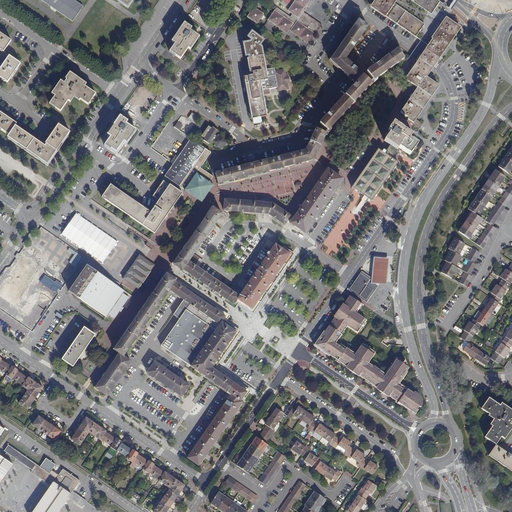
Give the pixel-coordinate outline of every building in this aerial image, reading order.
[(42,0),(73,21),(83,6),(74,0),(42,0)] [(295,0),(288,10),(292,14),(290,17),(277,8),(268,20),(287,33),(291,27),(292,28),(290,31),(309,44),(322,25),(304,12),(307,7),(309,7),(313,0),(295,0)] [(428,46),(446,19),(451,12),(452,11),(436,0),(376,0),(372,7),(420,40),(428,46)] [(263,14),(254,8),(248,17),(257,23),(263,14)] [(459,28),(446,19),(428,46),(441,54),(459,28)] [(345,59),(367,27),(359,21),(331,61),(356,83),(363,75),(345,59)] [(190,50),(199,37),(190,30),(191,28),(184,23),(172,41),(175,43),(169,51),(180,59),(188,48),(190,50)] [(11,40),(0,32),(0,49),(3,51),(11,40)] [(218,52),(225,57),(230,48),(223,44),(218,52)] [(422,53),(417,61),(430,70),(432,67),(435,63),(441,54),(428,46),(422,53)] [(374,80),(404,58),(397,50),(367,72),(374,80)] [(0,76),(8,82),(21,63),(9,55),(0,68),(0,76)] [(253,119),(267,116),(261,87),(266,86),(266,89),(278,87),(278,90),(287,89),(286,83),(285,77),(284,71),(275,72),(275,75),(267,77),(263,56),(247,59),(250,76),(245,77),(253,119)] [(415,119),(437,87),(425,78),(430,70),(417,61),(405,79),(417,88),(400,112),(409,118),(410,115),(415,119)] [(328,130),(371,82),(363,75),(356,83),(345,95),(320,123),(328,130)] [(73,101),(78,105),(79,103),(87,109),(95,98),(84,90),(86,87),(69,76),(64,83),(65,84),(63,87),(59,84),(51,97),(54,100),(48,108),(60,116),(67,104),(70,106),(73,101)] [(0,128),(9,135),(15,125),(17,123),(0,111),(0,128)] [(192,113),(189,117),(195,122),(198,117),(192,113)] [(116,152),(124,141),(126,142),(135,129),(126,123),(127,120),(120,115),(107,134),(110,136),(105,144),(116,152)] [(410,115),(409,118),(407,120),(412,124),(415,119),(410,115)] [(423,124),(415,119),(412,124),(419,129),(423,124)] [(178,121),(174,127),(179,130),(183,125),(178,121)] [(417,144),(409,139),(411,135),(393,122),(388,129),(390,131),(384,141),(390,145),(397,149),(399,147),(410,155),(417,144)] [(8,136),(47,164),(70,132),(58,124),(45,143),(47,143),(45,146),(15,125),(9,135),(8,136)] [(212,128),(208,126),(202,135),(205,138),(204,140),(209,143),(212,139),(214,140),(215,143),(213,145),(215,147),(219,147),(220,150),(222,150),(225,146),(226,146),(227,144),(225,140),(226,138),(226,137),(220,136),(220,134),(218,134),(217,136),(215,135),(218,130),(213,127),(212,128)] [(316,128),(306,151),(308,161),(314,159),(327,133),(316,128)] [(211,152),(191,139),(165,176),(185,190),(187,187),(200,168),(211,152)] [(397,150),(397,149),(390,145),(386,151),(384,154),(381,152),(378,149),(352,187),(371,201),(398,163),(391,158),(397,150)] [(164,153),(153,146),(151,148),(162,156),(164,153)] [(298,164),(308,161),(306,151),(295,153),(298,164)] [(401,152),(397,156),(408,166),(412,162),(401,152)] [(269,171),(298,164),(295,153),(266,161),(269,171)] [(511,161),(504,157),(501,161),(511,168),(511,161)] [(219,185),(269,171),(266,161),(215,173),(219,185)] [(511,168),(501,161),(497,166),(509,174),(511,168)] [(328,169),(290,223),(305,233),(342,179),(328,169)] [(495,170),(491,174),(502,182),(505,177),(495,170)] [(491,174),(488,179),(499,187),(502,182),(491,174)] [(488,179),(485,184),(495,192),(499,187),(488,179)] [(111,184),(102,197),(154,233),(182,193),(170,184),(170,185),(163,181),(153,196),(159,200),(151,212),(111,184)] [(187,187),(185,190),(202,202),(214,185),(209,182),(200,195),(187,187)] [(485,184),(481,189),(492,197),(495,192),(485,184)] [(481,189),(478,194),(488,201),(492,197),(481,189)] [(511,196),(505,192),(502,196),(509,201),(511,196)] [(478,194),(474,199),(485,207),(488,201),(478,194)] [(502,196),(499,201),(506,206),(509,201),(502,196)] [(474,199),(471,204),(482,211),(485,207),(474,199)] [(224,211),(255,213),(256,202),(225,200),(224,211)] [(499,201),(495,206),(502,211),(506,206),(499,201)] [(268,203),(256,202),(255,213),(263,214),(269,214),(268,203)] [(291,216),(274,204),(273,203),(268,203),(269,214),(285,225),(291,216)] [(478,216),(482,211),(471,204),(467,209),(472,212),(478,216)] [(213,206),(172,264),(183,271),(184,270),(190,261),(194,256),(195,254),(223,214),(213,206)] [(495,206),(492,211),(499,216),(502,211),(495,206)] [(492,211),(489,216),(496,221),(499,216),(492,211)] [(472,212),(468,217),(479,224),(482,219),(478,216),(472,212)] [(489,216),(485,221),(489,224),(492,226),(496,221),(489,216)] [(468,217),(465,222),(475,229),(479,224),(468,217)] [(465,222),(461,226),(472,234),(475,229),(465,222)] [(489,224),(486,229),(493,233),(496,229),(492,226),(489,224)] [(468,239),(472,234),(461,226),(458,231),(468,239)] [(486,229),(482,234),(489,238),(493,233),(486,229)] [(37,232),(24,254),(66,281),(80,259),(37,232)] [(482,234),(479,239),(486,243),(489,238),(482,234)] [(462,250),(465,244),(454,238),(451,244),(462,250)] [(479,239),(476,244),(482,248),(486,243),(479,239)] [(275,244),(239,296),(237,299),(252,309),(290,254),(275,244)] [(451,244),(448,249),(450,250),(461,256),(462,256),(463,254),(464,251),(462,250),(451,244)] [(472,248),(469,254),(476,257),(479,252),(472,248)] [(447,255),(458,261),(461,256),(450,250),(447,255)] [(469,254),(467,259),(469,260),(474,263),(476,257),(469,254)] [(139,255),(134,261),(152,273),(156,267),(139,255)] [(446,262),(455,267),(458,261),(447,255),(444,261),(446,262)] [(190,261),(199,268),(204,261),(197,256),(196,257),(194,256),(190,261)] [(21,258),(18,263),(24,266),(27,261),(21,258)] [(374,258),(372,280),(372,284),(378,284),(386,285),(389,259),(374,258)] [(469,260),(466,266),(473,270),(476,264),(474,263),(469,260)] [(134,261),(129,268),(147,279),(152,273),(134,261)] [(184,270),(233,304),(237,299),(239,296),(199,268),(190,261),(184,270)] [(446,262),(443,267),(454,273),(457,268),(455,267),(446,262)] [(79,298),(98,272),(89,265),(70,292),(76,296),(79,298)] [(0,326),(23,341),(37,320),(61,283),(57,280),(54,281),(44,274),(39,282),(40,277),(37,276),(37,275),(34,266),(29,266),(28,266),(29,269),(28,295),(25,295),(20,296),(25,297),(27,303),(23,302),(21,298),(19,302),(17,302),(11,304),(5,300),(0,300),(0,326)] [(466,266),(463,271),(465,272),(470,275),(473,270),(466,266)] [(443,267),(440,272),(451,279),(454,273),(443,267)] [(129,268),(125,273),(142,285),(147,279),(129,268)] [(501,279),(499,282),(507,288),(510,285),(508,284),(511,278),(511,273),(506,270),(505,269),(499,278),(501,279)] [(117,306),(115,304),(123,293),(124,290),(119,286),(112,281),(98,272),(79,298),(83,301),(106,317),(108,314),(112,308),(114,310),(117,306)] [(465,272),(462,278),(469,282),(472,276),(470,275),(465,272)] [(167,273),(114,349),(119,353),(124,356),(168,293),(170,290),(176,281),(176,280),(167,273)] [(125,273),(121,279),(138,290),(142,285),(125,273)] [(369,279),(369,280),(362,275),(351,290),(366,301),(378,284),(372,284),(372,280),(369,279)] [(462,278),(459,283),(466,287),(469,282),(462,278)] [(226,316),(176,281),(170,290),(183,299),(219,324),(221,321),(222,321),(226,316)] [(496,285),(490,293),(491,294),(500,299),(507,288),(499,282),(497,285),(496,285)] [(129,298),(123,293),(115,304),(117,306),(114,310),(112,308),(108,314),(114,319),(129,298)] [(491,294),(489,297),(490,299),(497,303),(500,299),(491,294)] [(345,351),(347,348),(341,344),(340,346),(336,344),(339,339),(339,338),(344,330),(345,331),(348,326),(358,333),(359,331),(362,328),(365,322),(367,320),(357,313),(363,305),(350,296),(344,305),(345,305),(336,317),(326,332),(323,336),(345,351)] [(219,324),(183,299),(173,314),(179,319),(161,345),(191,365),(191,366),(208,378),(214,369),(212,367),(236,331),(222,321),(221,321),(219,324)] [(490,299),(483,310),(490,315),(498,304),(497,303),(490,299)] [(336,317),(345,305),(344,305),(343,304),(334,316),(336,317)] [(482,326),(490,315),(483,310),(475,321),(480,325),(482,326)] [(469,322),(463,330),(464,331),(472,337),(480,325),(475,321),(472,319),(470,322),(469,322)] [(72,366),(94,334),(84,327),(62,359),(72,366)] [(511,329),(510,329),(503,340),(511,345),(511,343),(511,329)] [(323,336),(326,332),(324,331),(314,346),(329,356),(330,355),(326,352),(327,351),(323,348),(322,349),(318,346),(319,345),(317,344),(323,336)] [(464,331),(462,335),(470,340),(472,337),(464,331)] [(462,335),(459,338),(464,341),(468,343),(470,340),(462,335)] [(345,351),(323,336),(317,344),(319,345),(318,346),(322,349),(323,348),(327,351),(326,352),(330,355),(337,359),(337,360),(338,358),(339,359),(345,351)] [(503,340),(495,352),(503,357),(504,358),(510,350),(508,349),(511,345),(503,340)] [(463,351),(474,358),(479,351),(468,343),(464,341),(460,346),(461,347),(463,349),(463,351)] [(345,351),(422,404),(422,403),(423,402),(422,401),(422,399),(421,398),(420,396),(418,394),(417,393),(415,392),(414,393),(404,387),(398,383),(403,377),(404,378),(408,372),(407,371),(409,368),(406,360),(404,362),(401,360),(400,361),(398,360),(397,359),(395,363),(393,362),(390,368),(391,368),(386,375),(385,374),(380,371),(381,371),(374,366),(374,367),(369,363),(376,353),(374,351),(366,345),(363,344),(356,354),(347,348),(345,351)] [(422,406),(422,404),(345,351),(339,359),(342,360),(340,362),(341,362),(347,367),(348,366),(351,368),(352,366),(358,369),(356,372),(360,374),(360,375),(366,380),(367,380),(368,378),(372,381),(371,383),(378,388),(381,390),(381,389),(390,395),(390,396),(396,401),(397,401),(398,399),(402,402),(401,404),(414,413),(417,408),(418,409),(420,406),(421,408),(422,406)] [(485,366),(490,359),(479,351),(474,358),(485,366)] [(500,361),(503,357),(495,352),(492,355),(500,361)] [(107,396),(131,361),(124,356),(119,353),(95,388),(107,396)] [(498,364),(500,361),(492,355),(490,359),(498,364)] [(0,361),(0,369),(6,374),(11,367),(1,360),(0,361)] [(161,366),(155,361),(147,372),(181,397),(189,385),(183,380),(184,378),(180,375),(179,378),(165,368),(167,366),(163,363),(161,366)] [(11,367),(6,374),(3,379),(9,383),(12,378),(17,371),(18,370),(12,366),(11,367)] [(348,366),(347,367),(347,368),(359,377),(360,375),(360,374),(356,372),(358,369),(352,366),(351,368),(348,366)] [(211,380),(218,371),(214,369),(208,378),(211,380)] [(12,378),(23,385),(27,378),(17,371),(12,378)] [(211,380),(227,391),(233,382),(218,371),(211,380)] [(22,386),(26,389),(27,390),(30,387),(34,381),(28,377),(27,378),(23,385),(22,386)] [(43,387),(34,381),(30,387),(39,393),(43,387)] [(199,465),(207,453),(213,445),(243,401),(242,400),(244,397),(243,396),(247,392),(242,389),(242,388),(233,382),(227,391),(231,394),(187,457),(199,465)] [(35,398),(39,393),(30,387),(27,390),(26,392),(35,398)] [(378,388),(377,389),(389,397),(390,396),(390,395),(381,389),(381,390),(378,388)] [(31,404),(35,398),(26,392),(22,397),(31,404)] [(27,410),(31,404),(22,397),(18,403),(27,410)] [(488,416),(493,419),(489,424),(492,426),(485,437),(495,445),(501,437),(504,439),(511,427),(511,425),(509,424),(511,420),(511,410),(501,403),(499,405),(488,398),(481,409),(489,414),(488,416)] [(289,405),(284,413),(284,414),(287,416),(293,408),(289,405)] [(298,406),(296,410),(293,414),(293,415),(301,420),(307,412),(298,406)] [(276,408),(270,416),(278,422),(284,414),(284,413),(276,408)] [(290,418),(293,415),(293,414),(296,410),(293,408),(287,416),(290,418)] [(301,420),(308,425),(309,426),(312,420),(315,417),(307,412),(301,420)] [(32,425),(38,429),(44,420),(39,416),(32,425)] [(265,425),(266,426),(273,430),(278,422),(270,416),(265,425)] [(86,417),(82,422),(92,429),(95,423),(86,417)] [(38,429),(43,433),(50,424),(44,420),(38,429)] [(306,429),(310,431),(315,423),(312,420),(309,426),(308,425),(306,429)] [(82,422),(79,428),(88,434),(89,432),(92,429),(82,422)] [(91,433),(94,436),(101,427),(95,423),(92,429),(89,432),(91,433)] [(313,433),(313,432),(318,425),(315,423),(310,431),(313,433)] [(43,433),(49,436),(55,428),(50,424),(43,433)] [(319,424),(318,425),(313,432),(322,438),(327,429),(319,424)] [(266,426),(264,429),(272,434),(274,431),(273,430),(266,426)] [(106,431),(101,427),(94,436),(100,440),(101,439),(106,432),(106,431)] [(61,431),(55,428),(49,436),(54,440),(61,431)] [(79,428),(75,433),(84,440),(88,434),(79,428)] [(264,429),(262,432),(270,438),(272,434),(264,429)] [(322,438),(330,443),(335,436),(336,435),(327,429),(322,438)] [(116,439),(106,432),(101,439),(111,446),(116,439)] [(262,432),(259,436),(267,441),(270,438),(262,432)] [(80,445),(84,440),(75,433),(71,439),(80,445)] [(329,444),(332,446),(338,438),(335,436),(330,443),(329,444)] [(256,437),(251,444),(263,452),(268,445),(256,437)] [(343,437),(341,440),(337,445),(338,446),(346,451),(349,446),(351,443),(343,437)] [(122,442),(117,438),(116,439),(111,446),(110,447),(116,451),(117,450),(121,443),(122,442)] [(336,449),(338,446),(337,445),(341,440),(338,438),(332,446),(336,449)] [(299,454),(304,447),(296,441),(290,449),(299,455),(299,454)] [(132,450),(121,443),(117,450),(127,457),(132,450)] [(251,444),(246,451),(258,459),(263,452),(251,444)] [(82,503),(84,499),(82,497),(72,491),(80,480),(63,469),(56,478),(49,473),(55,465),(46,458),(40,467),(9,445),(4,451),(6,452),(12,456),(32,470),(31,472),(51,486),(33,511),(57,511),(68,497),(78,503),(79,501),(82,503)] [(488,456),(511,471),(511,455),(495,445),(488,456)] [(299,454),(302,456),(308,448),(305,446),(304,447),(299,454)] [(352,448),(349,446),(346,451),(344,454),(347,456),(352,448)] [(302,456),(306,458),(310,452),(312,450),(308,448),(302,456)] [(355,450),(352,448),(347,456),(350,458),(350,457),(355,450)] [(138,453),(133,449),(132,450),(127,457),(126,458),(132,462),(133,461),(138,454),(138,453)] [(350,457),(359,463),(363,458),(365,455),(356,449),(355,450),(350,457)] [(246,451),(241,458),(253,466),(258,459),(246,451)] [(278,452),(273,459),(280,464),(285,457),(278,452)] [(304,461),(312,466),(313,465),(318,458),(310,452),(306,458),(304,461)] [(148,461),(138,454),(133,461),(143,468),(148,461)] [(2,458),(0,455),(0,482),(12,464),(5,459),(2,458)] [(322,460),(319,457),(318,458),(313,465),(316,467),(320,461),(321,461),(322,460)] [(241,458),(237,466),(248,473),(253,466),(241,458)] [(357,466),(360,468),(366,460),(363,458),(359,463),(357,466)] [(273,459),(268,466),(275,471),(280,464),(273,459)] [(154,464),(149,460),(148,461),(143,468),(142,469),(148,473),(149,472),(154,465),(154,464)] [(363,470),(364,469),(369,462),(366,460),(360,468),(363,470)] [(369,460),(369,462),(364,469),(372,474),(378,466),(369,460)] [(314,469),(323,475),(328,467),(321,461),(320,461),(316,467),(314,469)] [(164,472),(154,465),(149,472),(159,480),(164,472)] [(268,466),(263,474),(270,478),(275,471),(268,466)] [(336,472),(328,467),(323,475),(331,481),(332,479),(336,472)] [(336,472),(332,479),(335,481),(341,473),(337,470),(336,472)] [(159,480),(164,484),(171,475),(165,471),(164,472),(159,480)] [(263,474),(259,481),(265,485),(270,478),(263,474)] [(164,484),(168,487),(170,488),(172,486),(176,479),(171,475),(164,484)] [(224,483),(231,488),(236,481),(229,476),(224,483)] [(185,485),(176,479),(172,486),(181,492),(185,485)] [(368,480),(362,489),(369,493),(370,494),(376,486),(368,480)] [(231,488),(239,493),(243,486),(236,481),(231,488)] [(301,493),(306,485),(299,481),(294,488),(301,493)] [(177,497),(181,492),(172,486),(170,488),(168,490),(177,497)] [(239,493),(246,498),(251,491),(243,486),(239,493)] [(296,500),(301,493),(294,488),(289,495),(296,500)] [(362,489),(361,488),(359,491),(367,496),(369,493),(362,489)] [(138,499),(141,496),(132,490),(130,493),(138,499)] [(174,502),(177,497),(168,490),(164,496),(174,502)] [(226,497),(218,491),(211,503),(218,508),(226,497)] [(246,498),(253,503),(258,496),(251,491),(246,498)] [(314,491),(309,498),(321,506),(326,499),(314,491)] [(357,494),(358,495),(365,499),(367,496),(359,491),(357,494)] [(291,507),(296,500),(289,495),(284,502),(291,507)] [(366,500),(365,499),(358,495),(352,503),(360,508),(366,500)] [(164,496),(161,502),(170,508),(174,502),(164,496)] [(225,511),(233,501),(226,497),(218,508),(223,511),(225,511)] [(313,511),(316,511),(321,506),(309,498),(304,505),(305,506),(313,511)] [(236,511),(240,506),(233,501),(225,511),(236,511)] [(161,502),(157,507),(164,511),(166,511),(170,508),(161,502)] [(282,511),(287,511),(291,507),(284,502),(279,510),(282,511)] [(357,511),(360,508),(352,503),(347,511),(357,511)]
